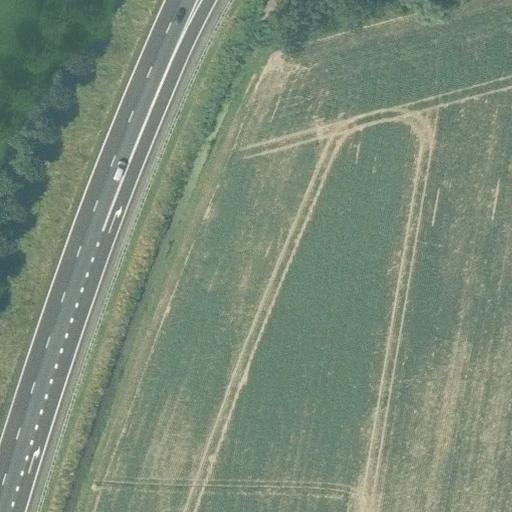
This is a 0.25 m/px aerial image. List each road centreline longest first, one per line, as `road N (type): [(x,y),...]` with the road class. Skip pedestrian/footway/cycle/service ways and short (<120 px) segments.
road 1 (motorway): [(0,493),(87,228)]
road 2 (motorway): [(87,228),(128,179),(207,0)]
road 3 (motorway): [(87,228),(180,0)]
